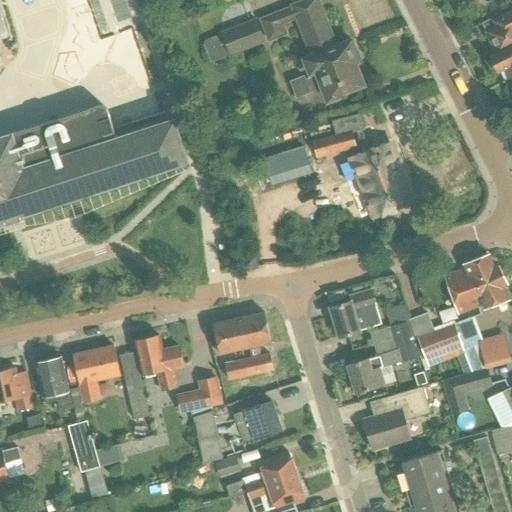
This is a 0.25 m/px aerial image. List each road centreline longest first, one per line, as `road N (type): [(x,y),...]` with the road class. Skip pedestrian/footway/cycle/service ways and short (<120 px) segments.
road 1 (residential): [(0,350),(288,281)]
road 2 (residential): [(356,511),(288,281)]
road 3 (residential): [(288,281),(511,223)]
road 4 (residential): [(487,146),(414,0)]
